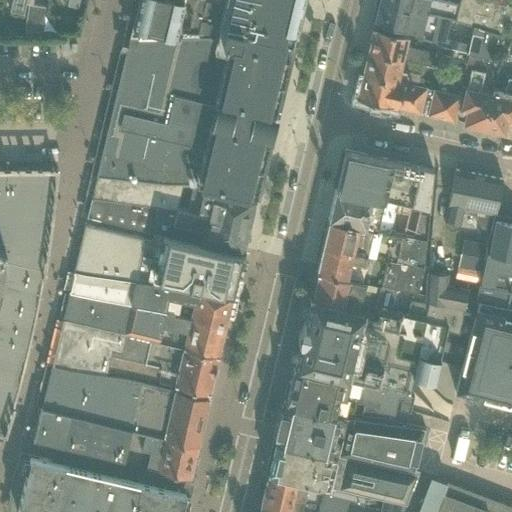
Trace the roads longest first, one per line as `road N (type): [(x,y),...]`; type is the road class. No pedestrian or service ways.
road 1 (residential): [(322,117),(229,511)]
road 2 (residential): [(322,117),(511,165)]
road 3 (residential): [(77,136),(111,0)]
road 4 (residential): [(350,0),(322,117)]
